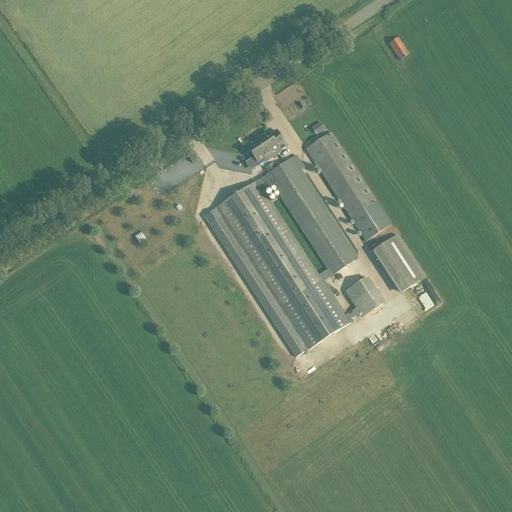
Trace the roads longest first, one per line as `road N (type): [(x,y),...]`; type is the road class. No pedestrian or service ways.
road 1 (unclassified): [(112,183),(387,0)]
road 2 (unclassified): [(112,183),(0,21)]
road 3 (unclassified): [(0,258),(112,183)]
